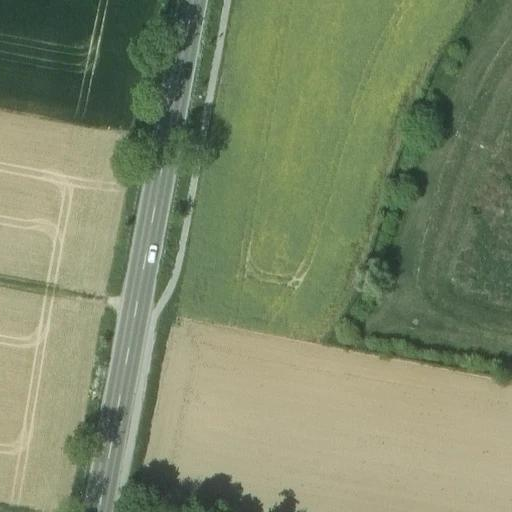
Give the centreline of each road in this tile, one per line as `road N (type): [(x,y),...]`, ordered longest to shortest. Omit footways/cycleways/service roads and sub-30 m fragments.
road 1 (secondary): [(98,511),(192,0)]
road 2 (track): [(0,285),(135,310)]
